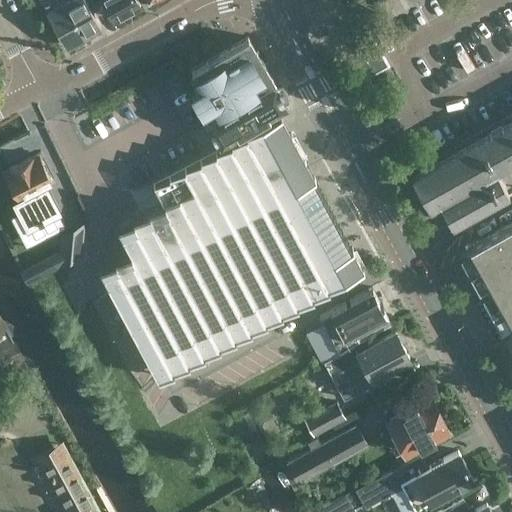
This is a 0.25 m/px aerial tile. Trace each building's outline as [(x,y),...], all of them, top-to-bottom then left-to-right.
[(65,45),(83,36),(63,0),(47,0),(50,6),(45,9),(65,45)] [(63,0),(83,36),(101,26),(86,0),(63,0)] [(140,4),(138,0),(103,0),(113,19),(140,4)] [(270,82),(272,81),(270,78),(263,67),(264,66),(263,65),(262,65),(256,54),(256,53),(255,51),(255,52),(248,41),(249,40),(247,38),(245,39),(245,40),(234,47),(233,46),(231,47),(232,48),(220,54),(218,55),(207,62),(206,62),(204,63),(205,63),(193,70),(193,69),(190,71),(192,73),(199,84),(198,85),(199,86),(200,86),(202,89),(193,94),(193,93),(191,94),(192,96),(193,96),(197,103),(197,104),(198,106),(198,105),(205,117),(204,117),(205,119),(207,118),(206,118),(269,81),(270,82)] [(368,75),(382,67),(371,49),(358,57),(368,75)] [(207,118),(205,119),(218,142),(285,104),(272,81),(270,82),(207,118)] [(298,147),(280,113),(152,181),(162,201),(117,225),(129,249),(110,259),(98,265),(157,377),(170,370),(259,323),(362,268),(298,147)] [(511,117),(410,174),(428,207),(439,201),(451,224),(509,192),(508,191),(511,188),(511,117)] [(41,189),(41,188),(54,181),(38,150),(2,169),(17,200),(20,199),(20,200),(17,202),(28,224),(35,221),(34,220),(54,210),(43,188),(41,189)] [(67,222),(86,212),(75,192),(56,202),(67,222)] [(58,249),(52,252),(59,266),(82,254),(85,220),(84,220),(59,233),(58,249)] [(511,221),(457,252),(506,339),(511,335),(511,221)] [(343,348),(365,336),(391,322),(387,315),(372,287),(329,309),(330,310),(320,315),(338,351),(343,348)] [(0,384),(31,367),(0,312),(0,384)] [(389,373),(386,368),(409,356),(395,329),(369,343),(365,337),(323,360),(344,398),(389,373)] [(429,397),(385,420),(393,435),(386,439),(394,454),(445,427),(429,397)] [(312,435),(346,417),(336,399),(303,417),(312,435)] [(35,402),(15,412),(52,482),(70,473),(35,402)] [(310,448),(285,461),(298,483),(369,445),(356,422),(321,442),(317,435),(306,441),(310,448)] [(428,466),(421,452),(354,488),(363,502),(364,505),(402,485),(415,508),(472,477),(458,450),(428,466)] [(102,511),(106,501),(108,497),(99,481),(81,478),(19,511),(102,511)] [(354,488),(345,493),(353,507),(363,502),(354,488)] [(353,507),(345,493),(339,497),(346,511),(352,511),(355,511),(353,507)] [(462,497),(435,511),(491,511),(486,503),(474,509),(471,505),(467,507),(462,497)]
